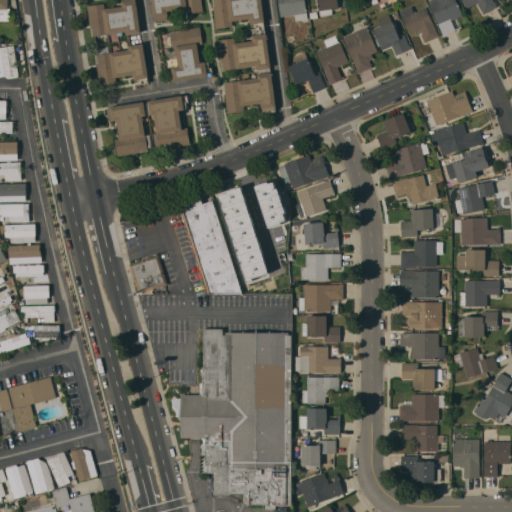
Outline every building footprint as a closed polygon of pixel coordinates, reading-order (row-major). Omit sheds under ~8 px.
[(0,0),(8,0),(8,7),(10,7),(10,20),(0,20),(0,0)] [(136,0),(141,32),(126,34),(126,31),(91,36),(87,5),(104,2),(104,8),(111,7),(110,5),(113,4),(114,7),(123,5),(122,0),(136,0)] [(201,0),(203,11),(186,13),(186,8),(179,8),(179,10),(176,11),(176,9),(168,10),(168,15),(167,16),(168,19),(162,20),(162,22),(156,23),(155,17),(154,18),(151,0),(201,0)] [(261,0),(264,21),(263,21),(265,33),(266,33),(271,67),(269,67),(270,71),(271,71),(276,111),(270,111),(270,110),(263,110),(261,102),(243,105),(244,110),(227,112),(223,81),(258,77),(257,73),(258,73),(258,69),(257,69),(256,65),(221,70),(217,39),(234,37),(235,42),(241,41),(241,39),(243,38),(244,41),(252,40),(252,35),(253,35),(252,32),(257,31),(257,30),(260,29),(259,26),(256,26),(256,25),(252,25),(251,23),(250,18),(241,19),(241,21),(238,21),(238,19),(232,20),(233,26),(216,28),(211,0),(261,0)] [(280,16),(277,0),(304,0),(307,18),(295,20),(295,14),(280,16)] [(338,0),(339,7),(331,8),(332,13),(320,15),(319,9),(317,0),(338,0)] [(444,34),(439,24),(438,24),(428,0),(456,0),(463,15),(457,18),(461,26),(444,34)] [(493,0),(494,1),(497,5),(484,13),(478,1),(467,7),(462,0),(493,0)] [(437,32),(438,32),(439,35),(426,41),(421,31),(416,33),(415,30),(409,33),(399,11),(412,5),(414,11),(426,6),(437,32)] [(392,45),(383,49),(381,44),(379,45),(374,34),(375,33),(373,29),(380,25),(378,19),(388,14),(391,21),(392,20),(399,36),(405,33),(412,48),(396,54),(392,45)] [(200,26),(203,43),(197,44),(198,50),(200,49),(201,52),(199,52),(200,62),(206,61),(206,62),(208,61),(209,67),(211,67),(212,73),(208,74),(208,75),(174,80),(172,66),(179,65),(177,56),(167,58),(165,48),(172,47),(170,31),(200,26)] [(378,50),(367,55),(372,67),(358,73),(356,69),(357,68),(343,36),(367,26),(378,50)] [(337,66),(343,78),(329,84),(327,80),(328,80),(316,51),(327,46),(324,40),(335,35),(338,42),(340,41),(349,61),(337,66)] [(116,82),(99,84),(95,54),(99,53),(98,47),(108,45),(109,52),(129,49),(129,45),(143,42),(148,77),(147,77),(148,82),(142,83),(141,80),(136,81),(135,79),(134,79),(134,76),(132,76),(132,74),(124,75),(125,77),(122,78),(122,75),(115,76),(116,82)] [(19,74),(17,75),(17,76),(7,77),(6,77),(6,75),(0,75),(0,46),(14,44),(19,74)] [(289,65),(296,62),(293,56),(305,51),(314,71),(315,71),(315,72),(319,70),(326,86),(309,94),(303,80),(295,84),(294,80),(295,79),(289,65)] [(436,125),(427,100),(452,90),(455,96),(456,95),(455,94),(465,90),(473,111),(436,125)] [(110,106),(144,100),(144,102),(148,101),(148,100),(182,94),(182,95),(187,95),(188,101),(186,101),(187,107),(184,107),(184,109),(179,109),(181,118),(183,118),(183,120),(181,120),(182,127),(187,126),(190,143),(160,148),(159,145),(155,146),(153,133),(157,132),(154,113),(150,114),(150,113),(146,114),(146,115),(143,116),(146,134),(150,134),(152,147),(148,147),(148,150),(117,155),(115,138),(120,137),(119,131),(117,131),(117,129),(119,128),(117,119),(112,120),(112,119),(109,120),(108,114),(106,114),(105,108),(110,107),(110,106)] [(411,131),(395,138),(397,143),(382,149),(377,134),(386,130),(383,120),(404,112),(411,131)] [(0,121),(13,121),(13,126),(12,126),(12,132),(0,132),(0,121)] [(466,132),(479,128),(483,143),(479,145),(479,144),(443,155),(439,144),(436,145),(432,132),(436,131),(436,129),(443,127),(463,121),(466,132)] [(0,141),(17,141),(18,159),(0,159),(0,141)] [(427,167),(389,178),(385,163),(397,160),(394,149),(420,142),(420,143),(424,142),(424,143),(427,143),(429,150),(429,152),(423,153),(425,158),(427,167)] [(459,182),(457,176),(450,178),(446,164),(454,161),(454,162),(466,158),(465,152),(483,147),(484,149),(486,149),(488,156),(487,157),(489,165),(488,165),(488,166),(476,170),(478,175),(476,176),(477,176),(459,182)] [(293,188),(288,175),(282,177),(279,166),(284,164),(284,163),(300,157),(298,153),(302,152),(304,156),(309,154),(311,161),(312,160),(312,158),(322,155),(329,175),(293,188)] [(0,161),(7,161),(7,160),(11,160),(11,161),(21,161),(21,179),(5,180),(4,174),(0,174),(0,161)] [(407,198),(408,198),(406,193),(396,195),(392,181),(396,180),(424,174),(426,185),(436,183),(439,196),(438,197),(438,198),(436,199),(435,198),(409,204),(407,198)] [(275,179),(255,185),(268,227),(288,220),(275,179)] [(330,179),(335,193),(323,197),(327,209),(306,216),(297,191),(330,179)] [(492,180),(495,193),(482,196),(485,209),(464,213),(463,211),(457,212),(455,200),(461,198),(458,187),(492,180)] [(0,182),(26,182),(26,194),(26,201),(0,201),(0,182)] [(243,187),(219,193),(246,283),(269,276),(243,187)] [(177,198),(199,191),(203,203),(213,200),(243,293),(207,292),(177,198)] [(5,221),(5,215),(4,215),(4,216),(0,216),(0,202),(29,202),(29,221),(5,221)] [(436,228),(417,230),(418,235),(402,236),(401,220),(411,219),(410,209),(433,208),(433,213),(439,212),(442,216),(442,227),(436,227),(436,228)] [(496,223),(496,228),(500,228),(500,243),(461,244),(461,231),(454,231),(454,219),(461,219),(461,217),(488,217),(488,223),(496,223)] [(335,226),(336,229),(338,229),(340,245),(324,247),(323,242),(306,244),(304,224),(324,222),(324,227),(335,226)] [(35,223),(36,235),(35,235),(35,241),(11,242),(11,236),(6,236),(6,234),(5,234),(5,231),(6,231),(5,224),(35,223)] [(405,266),(401,266),(401,251),(415,251),(414,239),(436,239),(436,241),(443,241),(443,253),(436,253),(436,265),(405,266)] [(10,263),(9,245),(28,244),(28,242),(31,242),(31,244),(40,243),(40,250),(41,250),(41,261),(10,263)] [(483,269),(466,269),(466,268),(463,268),(463,270),(461,270),(461,268),(457,268),(457,254),(466,254),(466,248),(489,248),(489,259),(499,259),(499,275),(496,275),(496,277),(483,277),(483,269)] [(341,253),(341,267),(328,266),(328,280),(306,279),(306,278),(301,278),(301,266),(306,266),(306,253),(341,253)] [(158,254),(168,283),(138,293),(129,263),(131,263),(158,254)] [(16,265),(16,263),(20,263),(20,264),(22,264),(22,263),(23,263),(23,264),(28,264),(28,263),(30,263),(30,264),(36,264),(36,263),(40,263),(40,264),(44,264),(44,271),(43,271),(43,275),(16,275),(16,272),(14,272),(14,268),(12,268),(12,266),(14,266),(14,265),(16,265)] [(439,270),(439,287),(439,297),(412,296),(412,291),(400,291),(400,269),(439,270)] [(0,274),(3,273),(3,274),(5,273),(8,278),(6,279),(6,280),(3,282),(2,281),(0,281),(0,274)] [(460,305),(460,292),(465,292),(465,279),(496,279),(496,278),(500,278),(500,293),(487,293),(487,305),(465,305),(460,305)] [(299,309),(299,297),(304,297),(304,283),(340,284),(340,283),(344,283),(344,298),(338,298),(338,305),(331,304),(331,311),(304,311),(304,309),(299,309)] [(49,284),(49,285),(50,285),(50,295),(49,295),(49,296),(48,296),(48,302),(26,303),(25,297),(24,285),(49,284)] [(0,294),(4,292),(3,291),(6,289),(7,290),(8,289),(9,291),(10,291),(12,294),(11,294),(14,299),(13,299),(13,300),(12,301),(13,302),(11,302),(11,301),(10,302),(10,303),(9,304),(8,303),(5,304),(6,306),(3,308),(2,306),(1,307),(1,308),(0,309),(0,294)] [(402,315),(402,300),(406,300),(406,301),(442,301),(442,327),(409,327),(409,324),(408,324),(408,320),(409,320),(409,317),(411,317),(411,315),(402,315)] [(55,304),(55,305),(56,310),(55,310),(55,311),(54,311),(54,320),(45,321),(44,316),(24,316),(24,311),(22,311),(22,305),(55,304)] [(5,327),(6,328),(0,332),(0,313),(1,315),(6,312),(7,314),(8,313),(7,312),(15,308),(20,319),(5,327)] [(465,316),(482,316),(482,310),(498,310),(498,330),(485,329),(485,336),(484,336),(465,336),(465,335),(459,335),(459,317),(465,317),(465,316)] [(330,315),(330,326),(341,326),(341,341),(325,341),(325,336),(308,336),(308,335),(302,335),(302,322),(307,322),(308,314),(330,315)] [(60,324),(60,326),(61,326),(61,335),(60,335),(60,336),(56,336),(56,338),(52,338),(52,336),(51,336),(51,339),(41,340),(41,336),(40,336),(40,337),(36,337),(36,336),(35,336),(35,335),(34,335),(34,331),(35,331),(35,324),(60,324)] [(291,504),(287,504),(276,504),(276,510),(265,510),(265,504),(248,504),(248,500),(243,500),(243,494),(230,494),(230,496),(212,496),(212,472),(202,472),(202,444),(206,444),(206,439),(203,437),(181,437),(181,394),(202,394),(203,366),(204,328),(223,328),(223,334),(225,334),(225,331),(289,331),(289,334),(292,334),(291,504)] [(438,358),(411,358),(411,345),(401,345),(401,332),(412,332),(412,331),(439,332),(438,356),(438,358)] [(0,340),(26,332),(28,337),(29,336),(31,342),(9,350),(9,351),(6,352),(6,351),(0,352),(0,340)] [(300,371),(300,370),(294,370),(294,355),(300,355),(300,352),(299,352),(299,349),(300,349),(300,345),(329,346),(328,358),(341,358),(341,372),(300,371)] [(457,367),(454,354),(461,352),(460,352),(477,347),(479,353),(482,352),(484,358),(494,355),(498,368),(467,377),(463,365),(457,367)] [(446,380),(435,380),(435,389),(413,388),(413,378),(402,378),(402,361),(406,361),(406,362),(418,362),(418,368),(446,368),(446,380)] [(501,372),(511,378),(511,380),(506,390),(511,393),(511,404),(505,416),(499,412),(495,419),(488,415),(486,418),(474,411),(482,397),(484,399),(486,398),(501,372)] [(0,389),(7,388),(7,389),(9,388),(9,387),(51,375),(57,397),(31,404),(37,426),(19,430),(13,408),(3,410),(0,400),(0,389)] [(339,376),(339,390),(328,390),(328,395),(326,395),(325,403),(307,403),(307,401),(302,401),(302,389),(307,389),(307,376),(339,376)] [(412,393),(439,393),(439,394),(444,394),(444,407),(439,407),(439,420),(400,420),(400,405),(403,405),(403,399),(412,399),(412,393)] [(307,407),(328,407),(328,414),(340,414),(340,434),(324,434),(324,428),(307,428),(307,427),(299,426),(299,415),(307,415),(307,407)] [(437,450),(415,450),(415,437),(402,437),(402,423),(406,423),(406,424),(437,424),(437,435),(447,435),(447,449),(437,449),(437,450)] [(459,465),(453,465),(453,438),(480,438),(480,477),(465,477),(465,466),(459,466),(459,465)] [(302,444),(306,444),(306,442),(308,442),(308,444),(318,444),(318,439),(336,439),(336,452),(323,452),(323,457),(321,457),(321,464),(302,464),(302,456),(300,456),(300,452),(302,452),(302,444)] [(511,463),(498,462),(498,475),(484,475),(485,440),(511,440),(511,463)] [(98,474),(80,480),(76,467),(74,468),(72,461),(74,460),(71,450),(83,447),(83,448),(91,449),(98,474)] [(74,473),(68,476),(71,481),(60,486),(46,456),(64,451),(74,473)] [(419,454),(419,460),(435,460),(435,463),(438,463),(438,468),(441,468),(441,481),(415,481),(415,470),(401,470),(401,454),(419,454)] [(54,487),(54,488),(49,489),(49,488),(48,489),(36,493),(27,460),(39,457),(39,458),(47,462),(50,469),(55,487),(54,487)] [(13,490),(11,491),(10,487),(12,487),(6,469),(7,468),(6,466),(17,463),(17,465),(18,465),(24,464),(26,467),(33,490),(26,493),(27,494),(15,498),(13,490)] [(299,481),(324,472),(326,478),(327,478),(327,476),(337,472),(344,492),(307,506),(303,493),(298,495),(294,483),(299,482),(299,481)] [(95,511),(72,511),(70,503),(57,507),(53,490),(67,486),(70,497),(90,492),(95,511)] [(317,511),(330,504),(333,510),(345,502),(351,511),(317,511)] [(22,511),(55,503),(57,511),(22,511)]
